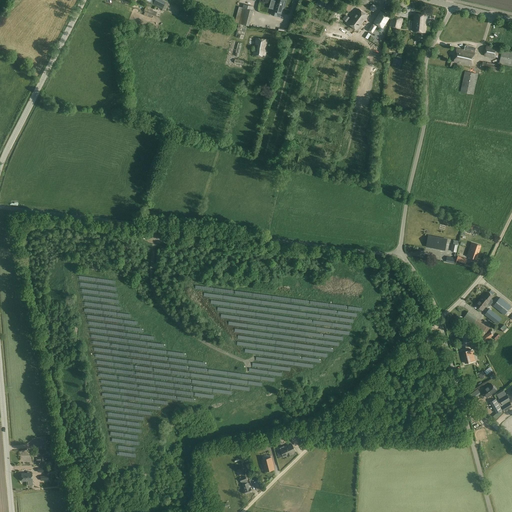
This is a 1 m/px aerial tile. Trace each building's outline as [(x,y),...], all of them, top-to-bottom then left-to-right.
[(163,9),(166,3),(159,0),(155,0),(153,4),(163,9)] [(332,0),(318,0),(316,4),(331,11),(335,1),(332,0)] [(277,16),(278,13),(281,13),(284,3),(276,1),(273,11),(272,15),(277,16)] [(249,26),(253,11),(253,10),(254,7),(244,4),(243,8),(239,7),(235,22),(239,23),(247,25),(249,26)] [(144,15),(151,18),(153,15),(152,14),(154,14),(155,11),(153,11),(153,10),(148,8),(146,7),(145,7),(144,12),(145,12),(144,15)] [(360,26),(368,16),(359,9),(348,23),(358,31),(361,27),(360,26)] [(182,11),(179,16),(191,22),(194,17),(182,11)] [(389,17),(380,12),(374,22),(374,23),(373,24),(372,24),(368,30),(373,33),(377,26),(376,26),(377,24),(383,27),(389,17)] [(425,33),(426,19),(426,16),(427,15),(415,14),(413,31),(425,33)] [(392,15),(389,26),(392,27),(398,28),(401,29),(403,18),(401,18),(395,16),(392,15)] [(247,27),(247,25),(239,23),(235,37),(243,39),(247,27)] [(256,38),(253,55),(265,57),(268,40),(256,38)] [(464,50),(457,49),(454,62),(472,65),(476,48),(465,46),(464,50)] [(486,46),(484,56),(495,58),(497,48),(486,46)] [(511,51),(502,49),(499,63),(511,66),(511,51)] [(482,67),(499,71),(500,68),(501,66),(497,65),(497,64),(487,62),(487,63),(483,62),(482,67)] [(460,92),(464,92),(473,94),(478,74),(465,71),(460,92)] [(336,109),(336,113),(343,114),(342,117),(345,118),(347,111),(336,109)] [(435,248),(436,246),(439,246),(438,248),(445,249),(447,240),(429,237),(427,246),(435,248)] [(467,256),(476,259),(480,245),(472,243),(467,256)] [(458,256),(456,262),(464,265),(466,258),(458,256)] [(485,297),(483,296),(476,304),(483,310),(490,302),(489,301),(493,296),(489,292),(485,297)] [(494,306),(504,315),(511,306),(500,298),(494,306)] [(497,314),(489,307),(483,314),(491,321),(497,314)] [(490,328),(469,312),(463,320),(475,329),(474,331),(483,337),(486,333),(490,328)] [(503,323),(500,327),(505,332),(509,328),(503,323)] [(484,342),(493,335),(491,332),(481,338),(484,342)] [(478,341),(471,343),(473,347),(474,347),(475,350),(480,349),(478,341)] [(475,361),(473,350),(462,352),(465,363),(475,361)] [(490,367),(484,371),(489,377),(490,376),(493,374),(495,373),(490,367)] [(477,375),(481,379),(486,375),(482,371),(477,375)] [(487,398),(497,390),(491,383),(481,391),(487,398)] [(506,395),(499,399),(503,405),(510,401),(506,395)] [(497,413),(503,410),(496,399),(491,402),(497,413)] [(511,406),(511,405),(510,402),(502,407),(505,411),(511,406)] [(291,439),(300,434),(297,428),(287,432),(291,439)] [(284,446),(280,448),(284,457),(288,455),(288,456),(292,454),(292,453),(296,451),(292,445),(290,446),(289,444),(284,447),(284,446)] [(263,460),(263,461),(262,461),(263,464),(264,464),(266,471),(274,469),(272,463),(273,463),(271,457),(263,460)] [(27,473),(21,473),(22,481),(26,481),(26,482),(28,481),(28,486),(33,486),(32,472),(27,472),(27,473)] [(250,488),(248,483),(243,485),(244,490),(243,490),(245,495),(252,492),(251,488),(250,488)]
